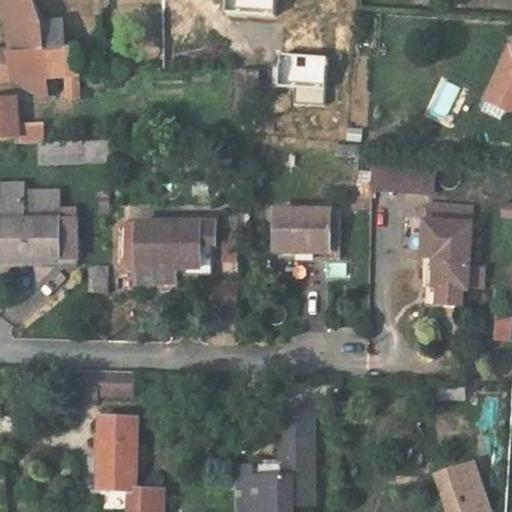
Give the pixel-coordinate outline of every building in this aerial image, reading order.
[(0,83),(25,81),(50,79),(47,51),(44,20),(36,0),(4,0),(11,50),(0,50),(0,83)] [(273,15),(273,0),(225,0),(224,12),(273,15)] [(44,20),(47,51),(69,49),(65,19),(44,20)] [(69,49),(47,51),(50,79),(82,77),(81,61),(80,48),(69,49)] [(511,51),(489,98),(511,109),(511,51)] [(322,102),(326,57),(279,54),(277,86),(298,88),(297,100),(322,102)] [(259,72),(239,72),(239,104),(260,104),(259,72)] [(447,122),(462,87),(441,78),(426,113),(447,122)] [(51,96),(50,79),(25,81),(26,88),(43,96),(51,96)] [(0,139),(21,137),(20,124),(17,98),(0,99),(0,139)] [(20,124),(21,137),(22,144),(43,142),(41,123),(20,124)] [(243,149),(243,137),(233,136),(213,137),(213,149),(243,149)] [(109,160),(110,140),(86,141),(85,160),(109,160)] [(376,158),(376,148),(348,146),(339,145),(338,157),(361,159),(361,185),(374,186),(376,158)] [(375,189),(434,193),(435,161),(376,158),(374,186),(375,189)] [(4,263),(28,263),(40,263),(40,259),(62,260),(62,218),(61,193),(23,193),(23,187),(0,186),(0,222),(3,223),(4,263)] [(297,253),(342,253),(342,211),(278,211),(278,253),(297,253)] [(165,269),(213,269),(213,240),(201,240),(201,222),(140,221),(140,269),(165,269)] [(474,225),(428,221),(425,255),(429,256),(428,287),(435,288),(461,290),(470,290),(474,225)] [(209,289),(211,304),(235,301),(233,286),(209,289)] [(461,290),(435,288),(434,301),(438,306),(457,307),(460,303),(461,290)] [(492,342),(511,342),(511,316),(492,316),(492,342)] [(134,372),(76,371),(75,401),(98,402),(98,396),(133,397),(134,372)] [(139,424),(103,423),(101,489),(133,490),(131,511),(165,511),(166,491),(137,490),(138,473),(145,473),(146,448),(139,448),(139,424)] [(234,465),(235,511),(268,511),(268,503),(291,503),(313,502),(312,436),(279,437),(280,464),(264,464),(264,474),(252,475),(252,465),(234,465)] [(252,465),(252,475),(264,474),(264,464),(252,465)] [(488,511),(472,465),(446,474),(458,511),(488,511)] [(458,511),(446,474),(440,476),(451,511),(458,511)] [(268,503),(268,511),(291,511),(291,503),(268,503)]
